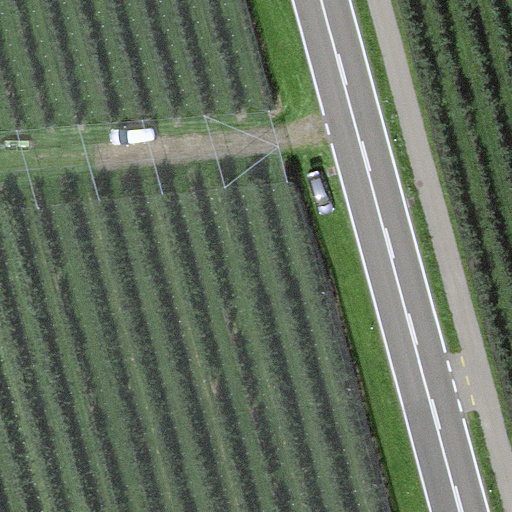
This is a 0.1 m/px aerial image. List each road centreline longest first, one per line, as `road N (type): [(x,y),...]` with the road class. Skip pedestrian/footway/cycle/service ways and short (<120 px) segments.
road 1 (secondary): [(459,511),(320,0)]
road 2 (track): [(0,161),(355,130)]
